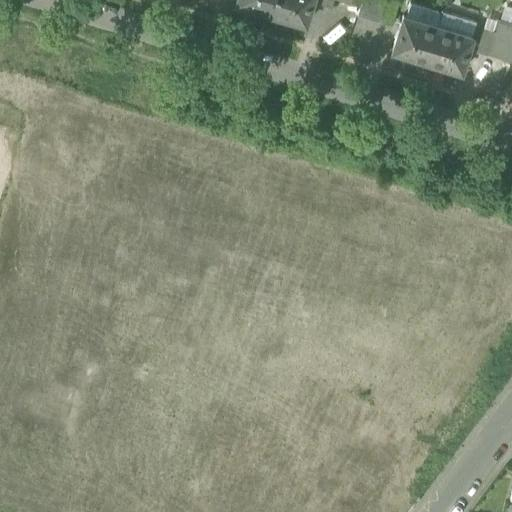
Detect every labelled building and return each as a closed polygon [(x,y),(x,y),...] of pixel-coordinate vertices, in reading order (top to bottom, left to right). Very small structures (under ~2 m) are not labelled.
[(237,0),(236,3),(271,14),(274,0),(237,0)] [(274,0),(271,14),(305,24),(312,0),(274,0)] [(357,14),(380,21),(386,0),(361,0),(360,7),(357,14)] [(398,2),(391,0),(386,0),(380,21),(391,25),(398,2)] [(410,3),(406,16),(437,26),(441,12),(410,3)] [(437,26),(472,37),(476,21),(442,10),(441,12),(437,26)] [(392,51),(426,61),(437,26),(406,16),(403,15),(392,51)] [(496,74),(501,58),(509,31),(476,21),(472,37),(463,65),(496,74)] [(472,37),(437,26),(426,61),(461,71),(463,65),(472,37)] [(511,26),(510,26),(509,31),(501,58),(511,61),(511,26)] [(353,325),(478,363),(497,302),(511,306),(511,235),(53,95),(15,221),(110,250),(128,189),(188,207),(169,268),(294,307),(313,246),(372,264),(353,325)] [(120,449),(149,356),(0,310),(0,511),(100,511),(102,509),(39,490),(58,430),(120,449)] [(219,446),(200,511),(203,511),(366,511),(391,432),(296,402),(277,464),(219,446)]
